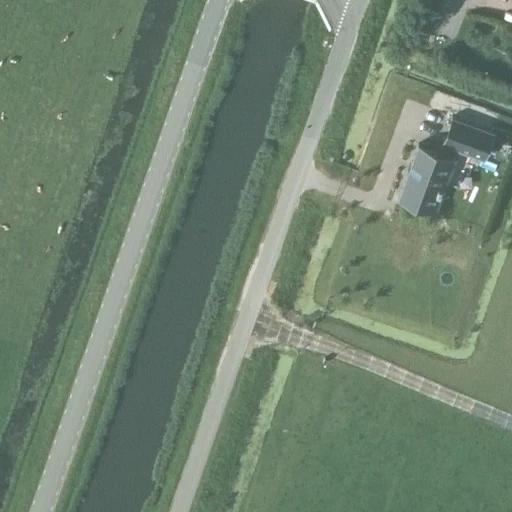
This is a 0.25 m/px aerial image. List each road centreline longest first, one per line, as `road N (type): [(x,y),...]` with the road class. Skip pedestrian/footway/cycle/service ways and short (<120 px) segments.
road 1 (tertiary): [(40,511),(218,0)]
road 2 (unclassified): [(184,511),(357,0)]
